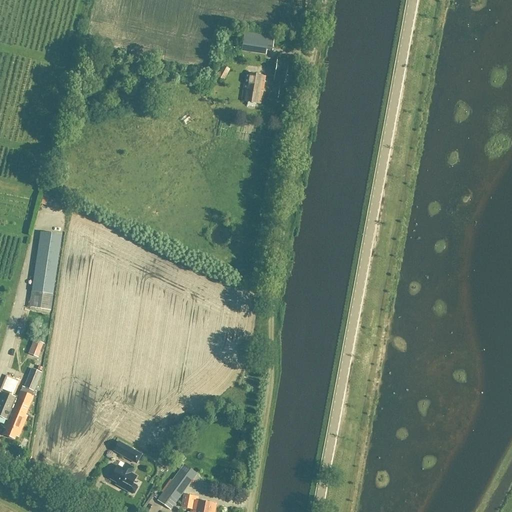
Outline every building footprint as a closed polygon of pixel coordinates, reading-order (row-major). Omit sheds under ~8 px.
[(273,48),(274,36),(244,32),(242,51),(266,55),(267,47),(273,48)] [(292,78),(295,61),(277,58),(273,82),(284,84),(286,77),(292,78)] [(223,66),(217,77),(223,80),(229,70),(223,66)] [(261,105),(265,77),(246,74),(241,102),(261,105)] [(286,100),(287,90),(279,88),(277,99),(286,100)] [(61,236),(41,233),(32,296),(40,297),(38,310),(50,312),(61,236)] [(42,353),(45,346),(34,342),(29,353),(38,356),(39,352),(42,353)] [(41,373),(32,369),(24,388),(22,387),(17,399),(13,397),(19,382),(6,376),(0,390),(0,392),(2,393),(0,398),(0,417),(6,420),(3,428),(6,429),(3,435),(14,440),(16,437),(18,438),(27,416),(25,415),(33,396),(31,396),(41,373)] [(409,408),(421,418),(438,397),(426,387),(409,408)] [(421,417),(413,434),(426,439),(433,422),(421,417)] [(129,460),(134,451),(118,442),(114,451),(129,460)] [(115,485),(122,489),(132,494),(134,494),(137,489),(136,486),(132,484),(136,477),(130,474),(133,468),(126,464),(123,470),(117,466),(110,479),(116,483),(115,485)] [(183,465),(179,471),(157,501),(170,510),(192,481),(196,475),(183,465)] [(186,495),(183,508),(191,509),(190,511),(214,511),(216,505),(193,501),(193,497),(186,495)]
